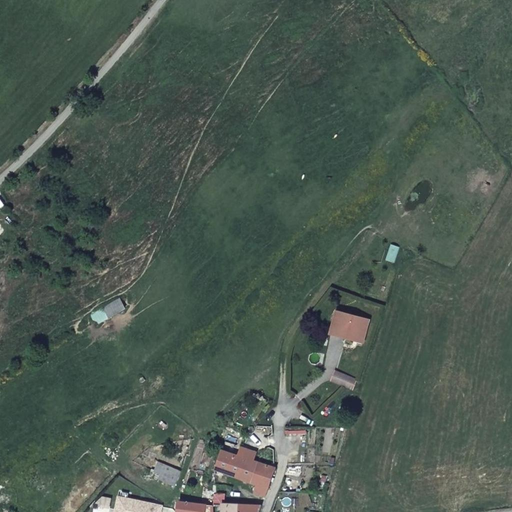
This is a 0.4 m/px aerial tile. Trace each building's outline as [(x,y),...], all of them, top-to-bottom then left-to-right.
[(127,294),(103,307),(109,317),(125,308),(124,306),(129,303),(127,294)] [(355,308),(339,303),(332,334),(348,339),(355,308)] [(356,382),(336,372),(332,382),(352,390),(356,382)] [(245,458),(254,461),(256,455),(256,452),(248,450),(245,458)] [(234,476),(241,456),(223,451),(216,470),(234,476)] [(234,476),(251,482),(259,462),(254,461),(245,458),(241,456),(234,476)] [(160,475),(165,464),(159,461),(153,473),(160,475)] [(255,493),(264,497),(269,487),(275,468),(259,462),(251,482),(257,485),(255,493)] [(181,471),(165,464),(160,475),(159,479),(175,486),(181,471)] [(159,501),(155,498),(141,489),(133,503),(157,509),(159,501)] [(213,511),(214,507),(178,502),(176,511),(213,511)]
